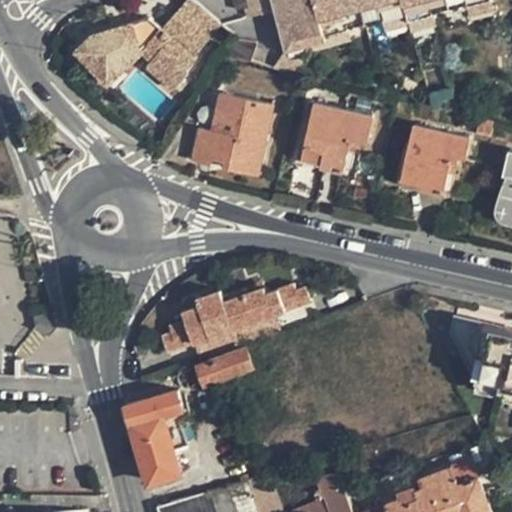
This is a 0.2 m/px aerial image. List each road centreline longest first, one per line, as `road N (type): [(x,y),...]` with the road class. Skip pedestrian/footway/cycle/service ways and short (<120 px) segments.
road 1 (residential): [(273,229),(511,285)]
road 2 (residential): [(116,180),(0,32)]
road 3 (residential): [(0,61),(34,185),(66,222)]
road 4 (residential): [(273,229),(155,183),(130,185)]
road 5 (residential): [(140,246),(273,229)]
road 6 (residential): [(71,239),(74,298),(100,354)]
